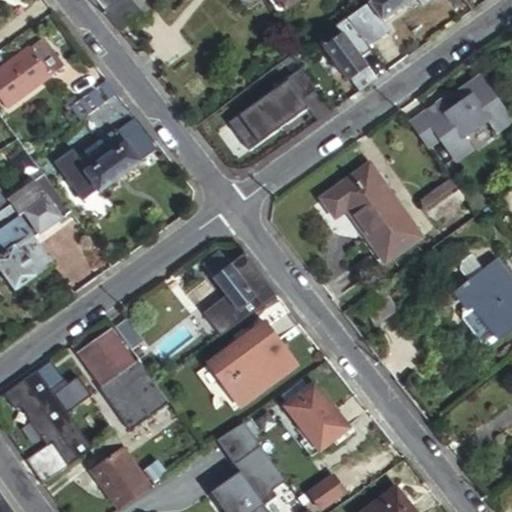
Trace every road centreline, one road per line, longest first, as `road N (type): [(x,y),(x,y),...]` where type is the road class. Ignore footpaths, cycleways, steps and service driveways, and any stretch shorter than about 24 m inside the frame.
road 1 (residential): [(472,511),(229,205)]
road 2 (residential): [(229,205),(511,5)]
road 3 (residential): [(0,372),(229,205)]
road 4 (residential): [(229,205),(69,0)]
